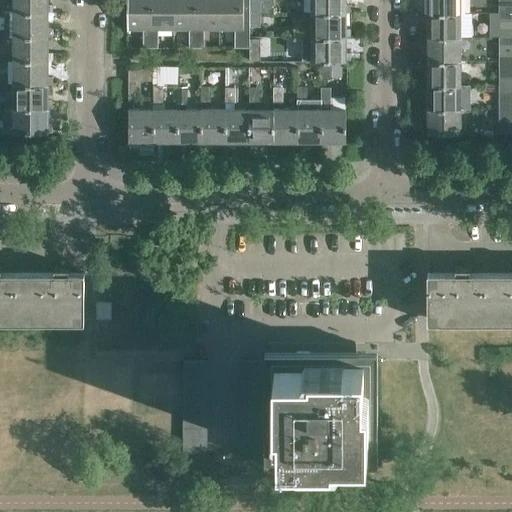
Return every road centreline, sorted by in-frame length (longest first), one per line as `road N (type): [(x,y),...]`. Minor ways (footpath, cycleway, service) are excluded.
road 1 (residential): [(83,186),(383,188)]
road 2 (residential): [(383,188),(383,0)]
road 3 (residential): [(83,186),(84,0)]
road 4 (residential): [(435,192),(439,251),(511,251)]
road 5 (residential): [(0,255),(55,257),(56,190)]
